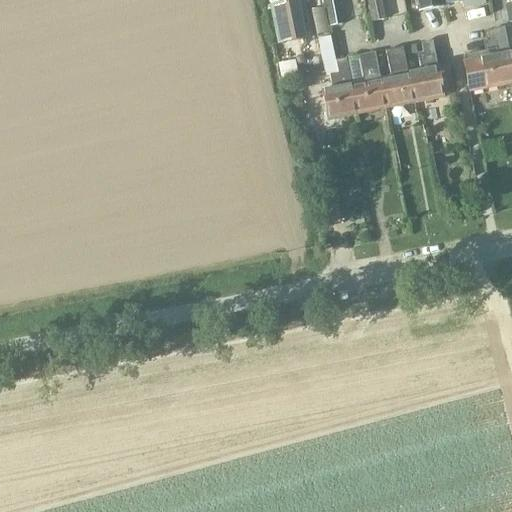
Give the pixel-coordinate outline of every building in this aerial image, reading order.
[(323,0),(328,24),(341,22),(336,0),(323,0)] [(364,0),(369,21),(382,18),(377,0),(364,0)] [(443,7),(441,0),(420,0),(423,11),(443,7)] [(511,81),(511,77),(507,51),(502,26),(491,28),(496,53),(478,57),(461,60),(467,90),(484,87),(511,81)] [(405,71),(412,101),(441,96),(429,39),(419,41),(422,55),(416,57),(418,68),(406,71),(405,71)] [(405,71),(406,71),(400,45),(390,47),(395,73),(379,76),(374,53),(373,53),(383,107),(412,101),(405,71)] [(355,113),(383,107),(373,53),(358,56),(363,79),(349,82),(355,113)] [(355,113),(349,82),(344,56),(333,58),(336,71),(327,73),(329,86),(319,88),(325,119),(355,113)]
